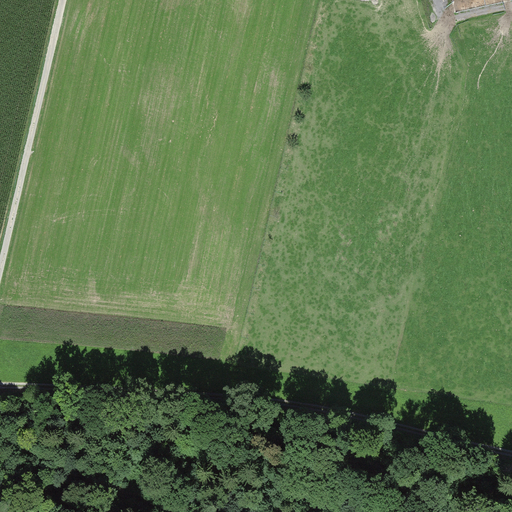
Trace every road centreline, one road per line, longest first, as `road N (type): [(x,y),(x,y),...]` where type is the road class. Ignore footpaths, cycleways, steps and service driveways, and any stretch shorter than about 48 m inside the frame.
road 1 (track): [(511,455),(286,404),(0,384)]
road 2 (track): [(62,0),(0,279)]
road 3 (track): [(167,511),(0,438)]
